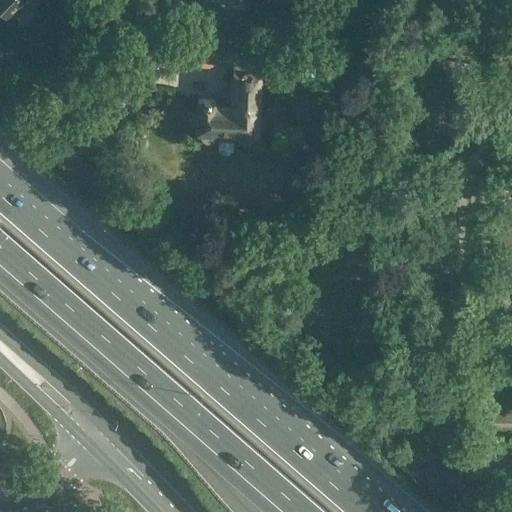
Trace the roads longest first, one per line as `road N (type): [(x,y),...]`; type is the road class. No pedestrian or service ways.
road 1 (residential): [(435,480),(0,103)]
road 2 (motorway): [(373,511),(0,187)]
road 3 (residential): [(435,480),(445,451),(452,0)]
road 4 (motorway): [(0,257),(292,511)]
road 5 (primary): [(107,455),(0,347)]
